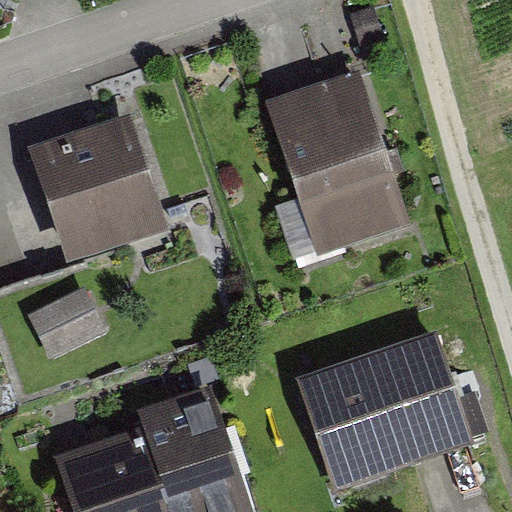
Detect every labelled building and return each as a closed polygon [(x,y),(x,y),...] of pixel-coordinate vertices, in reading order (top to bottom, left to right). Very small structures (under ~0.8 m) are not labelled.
[(373,79),(293,105),(342,254),(422,228),(373,79)] [(152,113),(54,146),(92,258),(189,225),(152,113)] [(29,322),(51,366),(108,338),(86,294),(29,322)] [(465,338),(331,379),(364,488),(498,447),(465,338)] [(162,437),(85,462),(101,511),(269,511),(229,388),(154,413),(162,437)] [(0,511),(9,511),(0,481),(0,511)]
